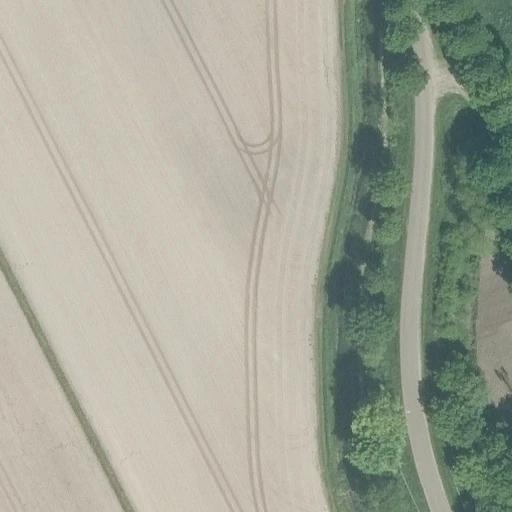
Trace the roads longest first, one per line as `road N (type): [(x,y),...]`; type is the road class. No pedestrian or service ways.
road 1 (unclassified): [(440,511),(418,456),(410,401),(423,136),(405,0)]
road 2 (track): [(419,65),(456,81),(511,171)]
